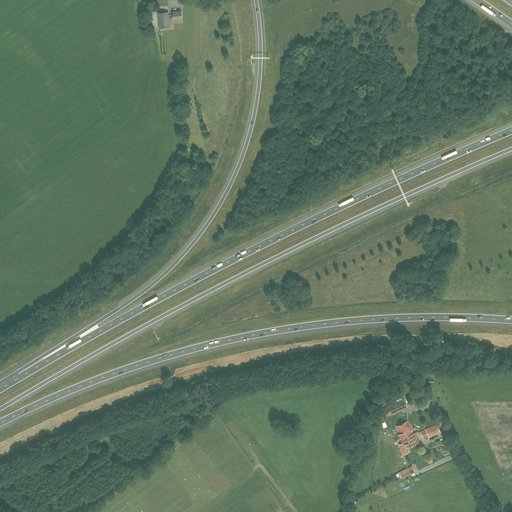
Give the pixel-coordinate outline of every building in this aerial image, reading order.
[(173,18),(173,19),(182,18),(181,11),(172,12),(173,15),(168,15),(168,12),(158,13),(159,28),(169,27),(169,18),(173,18)] [(404,399),(395,403),(399,411),(407,407),(404,399)] [(395,403),(383,408),(387,417),(399,412),(399,411),(395,403)] [(400,434),(399,435),(400,438),(404,436),(405,438),(413,434),(407,421),(396,427),(400,434)] [(428,435),(429,438),(441,433),(437,424),(425,429),(425,430),(428,435)] [(414,433),(413,434),(405,438),(404,436),(400,438),(403,443),(399,445),(403,454),(409,452),(407,448),(405,449),(405,448),(418,442),(414,433)] [(406,469),(400,472),(403,477),(409,473),(406,469)]
